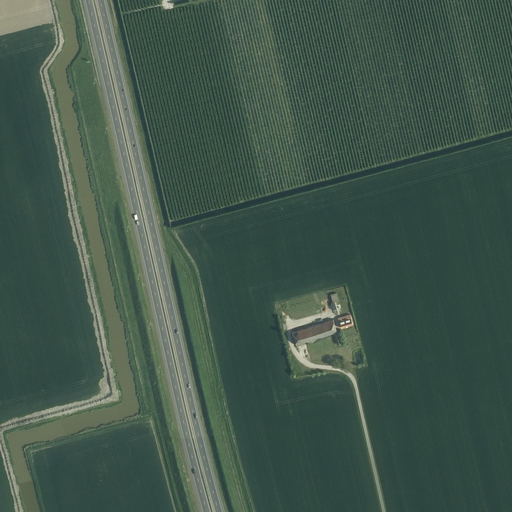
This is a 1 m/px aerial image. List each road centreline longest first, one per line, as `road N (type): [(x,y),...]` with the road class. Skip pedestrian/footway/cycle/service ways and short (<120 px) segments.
road 1 (trunk): [(87,0),(206,511)]
road 2 (trunk): [(220,511),(101,0)]
road 3 (unclassified): [(384,511),(351,376),(305,363)]
